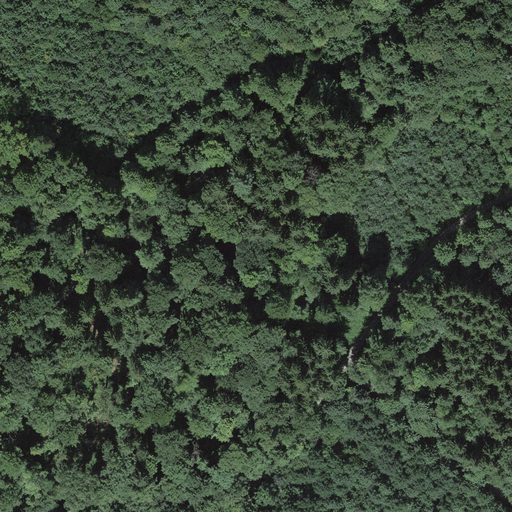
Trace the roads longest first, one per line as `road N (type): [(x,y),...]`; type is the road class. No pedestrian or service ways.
road 1 (track): [(226,511),(427,259),(511,198)]
road 2 (track): [(511,501),(345,367)]
road 3 (track): [(60,0),(39,100),(0,139)]
